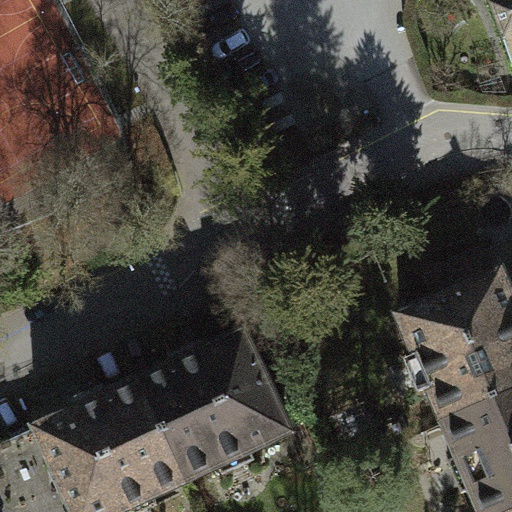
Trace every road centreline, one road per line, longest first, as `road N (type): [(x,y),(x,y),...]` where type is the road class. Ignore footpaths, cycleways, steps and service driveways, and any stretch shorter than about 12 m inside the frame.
road 1 (residential): [(230,235),(439,129),(511,128)]
road 2 (residential): [(0,350),(230,235)]
